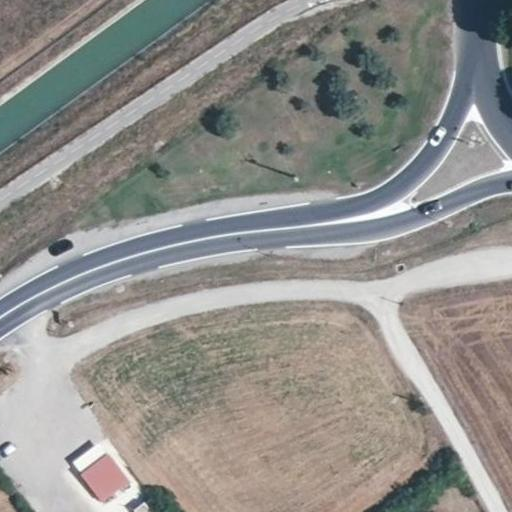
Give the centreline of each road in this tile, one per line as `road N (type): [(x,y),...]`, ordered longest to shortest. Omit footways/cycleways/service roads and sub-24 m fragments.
road 1 (track): [(17,305),(45,354),(219,294),(379,289),(473,265),(511,264)]
road 2 (secondary): [(0,317),(75,275),(130,257),(375,216)]
road 3 (track): [(379,289),(498,511)]
road 4 (secondary): [(474,59),(420,167),(387,192),(375,216)]
road 5 (secondary): [(375,216),(399,220),(511,181)]
